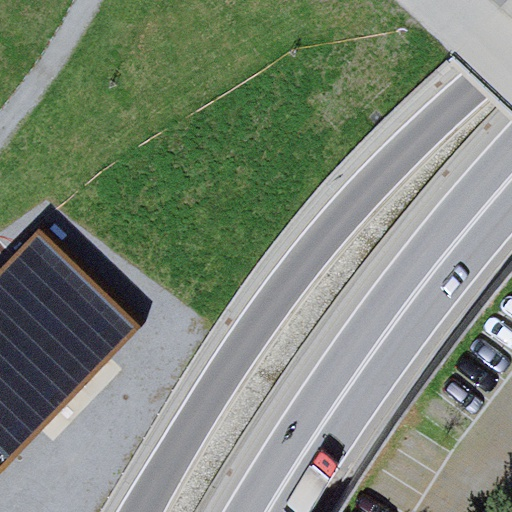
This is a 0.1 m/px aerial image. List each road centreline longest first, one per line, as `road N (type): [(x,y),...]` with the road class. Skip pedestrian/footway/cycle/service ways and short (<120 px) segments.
road 1 (primary): [(511,67),(471,98),(313,261),(145,511)]
road 2 (primary): [(276,511),(315,442),(464,236),(511,187)]
